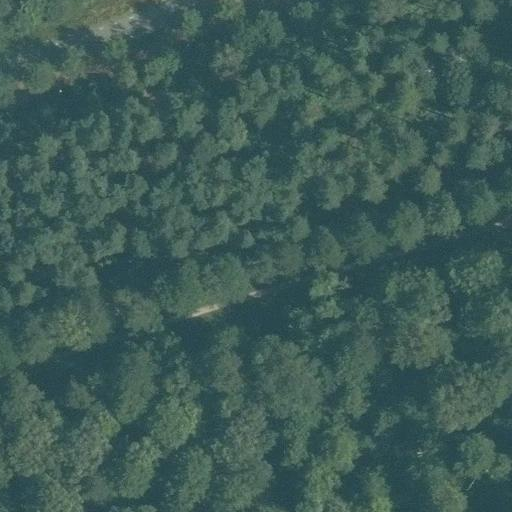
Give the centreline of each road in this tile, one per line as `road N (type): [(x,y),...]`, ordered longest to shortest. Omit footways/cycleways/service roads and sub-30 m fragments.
road 1 (track): [(0,396),(511,233)]
road 2 (tertiary): [(220,0),(0,77)]
